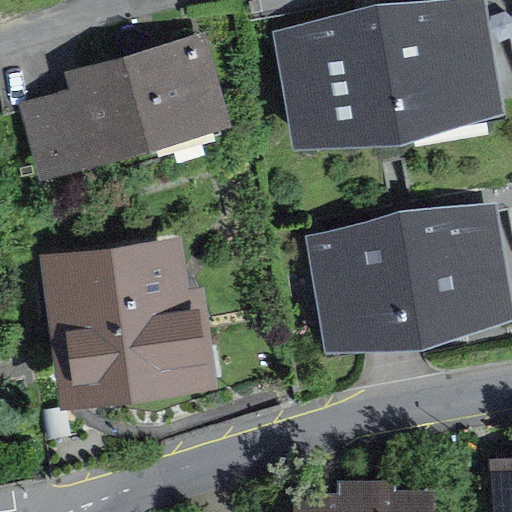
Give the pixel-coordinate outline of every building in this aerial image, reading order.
[(509,108),(489,0),(376,0),(276,28),(297,146),(407,137),(509,108)] [(234,122),(207,29),(66,70),(71,87),(19,102),(42,179),(234,122)] [(308,233),(329,348),(430,342),(511,316),(511,281),(497,199),(403,206),(308,233)] [(192,283),(184,232),(42,252),(64,404),(221,381),(207,281),(192,283)] [(511,511),(511,452),(486,454),(490,511),(511,511)] [(431,511),(432,484),(394,484),(394,475),(335,475),(335,486),(291,486),(290,511),(431,511)]
